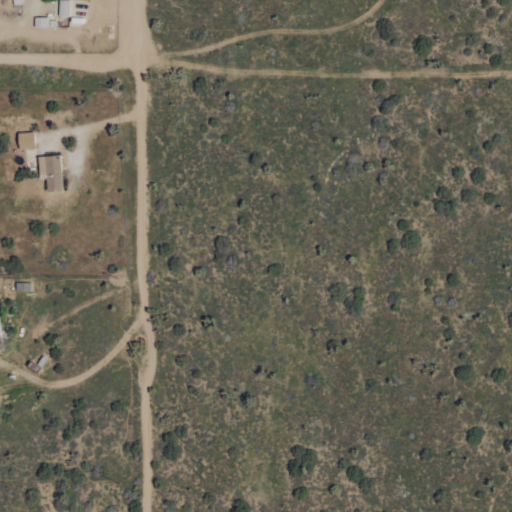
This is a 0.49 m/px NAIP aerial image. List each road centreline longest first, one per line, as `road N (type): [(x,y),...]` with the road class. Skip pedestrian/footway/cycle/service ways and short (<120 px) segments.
road 1 (residential): [(146,511),(134,0)]
road 2 (track): [(144,316),(77,380),(29,380),(5,364)]
road 3 (residential): [(0,57),(139,61)]
